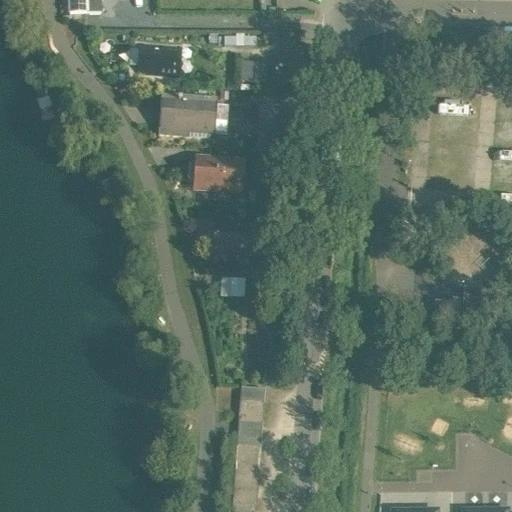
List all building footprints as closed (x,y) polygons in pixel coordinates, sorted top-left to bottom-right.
[(68,0),(69,17),(86,16),(85,2),(100,1),(99,0),(68,0)] [(196,34),(184,33),(183,44),(195,45),(196,34)] [(182,49),(139,46),(137,76),(180,79),(182,49)] [(240,82),(266,83),(267,63),(241,62),(240,82)] [(216,105),(181,103),(181,100),(178,100),(178,102),(174,102),(171,133),(213,136),(214,134),(215,109),(216,105)] [(159,132),(171,133),(174,102),(161,101),(159,132)] [(281,106),(258,106),(258,152),(280,153),(281,106)] [(215,109),(214,134),(226,135),(228,110),(215,109)] [(242,164),(195,160),(192,191),(239,195),(242,164)] [(263,230),(220,227),(218,256),(261,259),(263,230)] [(221,279),(221,297),(245,298),(246,279),(221,279)] [(481,291),(463,290),(461,317),(479,318),(481,291)] [(460,300),(451,300),(450,317),(459,318),(460,300)] [(446,305),(434,304),(433,325),(445,326),(446,305)] [(407,348),(389,347),(388,362),(406,364),(407,348)] [(264,391),(241,390),(240,402),(263,403),(264,391)] [(263,403),(240,402),(239,414),(263,415),(263,403)] [(263,415),(239,414),(238,426),(262,427),(263,415)] [(262,427),(238,426),(237,438),(261,439),(262,427)] [(261,439),(237,438),(236,450),(260,451),(261,439)] [(260,451),(236,450),(235,462),(259,463),(260,451)] [(259,463),(235,462),(234,474),(258,475),(259,463)] [(258,475),(234,474),(233,486),(257,487),(258,475)] [(257,487),(233,486),(233,498),(257,499),(257,487)] [(257,499),(233,498),(232,510),(256,511),(257,499)]
